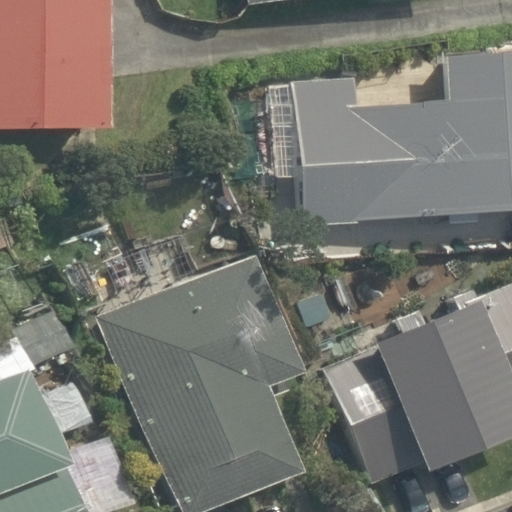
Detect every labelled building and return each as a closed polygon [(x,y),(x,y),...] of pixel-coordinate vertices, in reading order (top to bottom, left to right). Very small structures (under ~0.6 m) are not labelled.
[(119,0),(0,0),(0,135),(118,138),(119,0)] [(243,0),(245,15),(369,0),(243,0)] [(449,102),(371,106),(369,80),(291,84),(299,233),(511,225),(511,58),(447,62),(449,102)] [(267,280),(90,323),(174,511),(245,511),(313,482),(275,397),(312,381),(267,280)] [(428,466),(440,494),(511,462),(511,297),(322,379),(370,490),(428,466)] [(0,511),(144,511),(110,427),(63,446),(34,375),(0,389),(0,511)]
